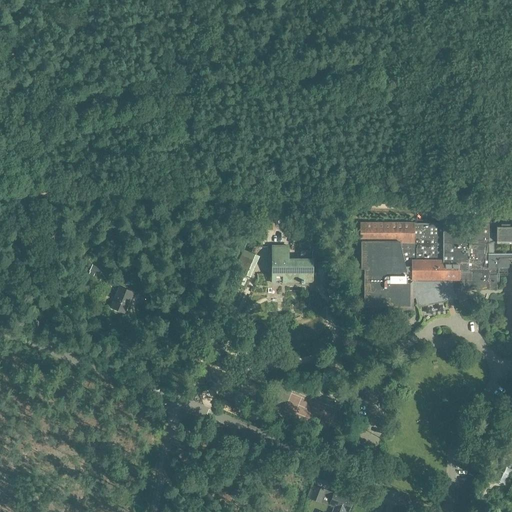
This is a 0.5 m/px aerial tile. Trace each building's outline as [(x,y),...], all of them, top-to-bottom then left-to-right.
[(443,302),(440,289),(496,290),(497,275),(511,274),(511,224),(496,224),(496,233),(491,233),(491,228),(488,228),(488,218),(467,218),(467,227),(448,227),(448,223),(360,222),(360,308),(411,309),(411,299),(415,299),(416,307),(443,302)] [(312,259),(312,251),(300,250),(301,259),(289,259),(289,246),(272,246),(272,283),(275,283),(275,275),(283,275),(283,283),(286,283),(286,282),(313,282),(313,259),(312,259)] [(243,249),(234,270),(251,277),(259,257),(243,249)] [(318,261),(318,274),(327,274),(327,261),(318,261)] [(90,270),(99,275),(102,269),(92,265),(90,270)] [(125,313),(133,293),(119,288),(111,308),(125,313)] [(348,441),(345,450),(366,456),(369,446),(348,441)] [(321,501),(325,489),(315,485),(311,498),(321,501)] [(335,491),(329,505),(334,507),(346,511),(347,511),(348,511),(352,501),(346,499),(347,496),(335,491)]
